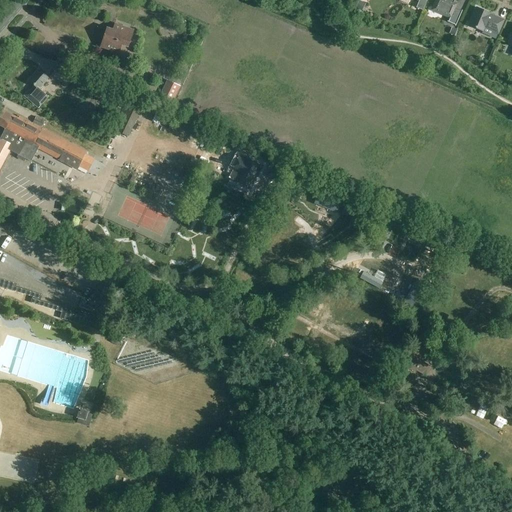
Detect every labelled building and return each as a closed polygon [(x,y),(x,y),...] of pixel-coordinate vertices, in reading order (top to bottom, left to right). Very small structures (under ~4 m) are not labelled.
[(422,10),(426,0),(419,0),(416,7),(422,10)] [(435,0),(431,10),(449,17),(448,21),(447,21),(446,21),(455,25),(462,10),(455,7),(453,3),(454,0),(435,0)] [(365,5),(359,1),(355,7),(362,11),(365,5)] [(498,33),(503,20),(490,14),(490,13),(476,7),(468,25),(482,31),(484,27),(498,33)] [(133,30),(114,24),(112,30),(107,28),(100,46),(111,50),(110,53),(116,55),(117,52),(118,52),(122,42),(128,44),(133,30)] [(449,34),(455,36),(458,30),(452,27),(449,34)] [(65,86),(71,79),(57,67),(52,74),(65,86)] [(49,96),(39,88),(49,78),(38,69),(29,80),(35,85),(29,92),(28,91),(25,95),(39,107),(49,96)] [(124,82),(115,78),(113,82),(122,87),(124,82)] [(167,81),(160,97),(172,102),(179,87),(167,81)] [(127,98),(111,91),(109,94),(120,99),(119,103),(120,103),(115,114),(118,116),(124,105),(127,98)] [(144,106),(128,98),(118,119),(121,121),(116,131),(129,137),(144,106)] [(0,171),(10,152),(32,163),(32,161),(38,149),(63,162),(77,169),(81,160),(89,165),(93,167),(97,159),(85,152),(32,125),(19,118),(18,119),(2,111),(0,114),(0,125),(2,127),(5,128),(4,130),(2,134),(0,137),(0,171)] [(33,123),(42,128),(45,122),(36,117),(33,123)] [(238,173),(253,181),(264,159),(249,151),(249,152),(242,149),(235,162),(242,165),(238,173)] [(177,177),(171,181),(175,187),(181,183),(177,177)] [(16,287),(14,291),(33,297),(31,303),(46,308),(62,312),(61,315),(61,316),(60,318),(92,328),(94,329),(96,323),(98,318),(94,317),(93,316),(41,301),(43,295),(16,287)] [(111,343),(118,346),(120,342),(124,336),(117,332),(116,335),(113,339),(111,343)] [(474,339),(475,348),(486,347),(485,338),(474,339)] [(423,374),(429,364),(408,354),(403,364),(410,367),(403,378),(411,382),(413,383),(417,376),(415,374),(417,371),(423,374)] [(76,423),(85,426),(89,427),(89,426),(92,415),(88,413),(88,412),(80,409),(77,418),(78,418),(76,423)] [(510,508),(511,504),(511,503),(505,498),(502,502),(510,508)]
